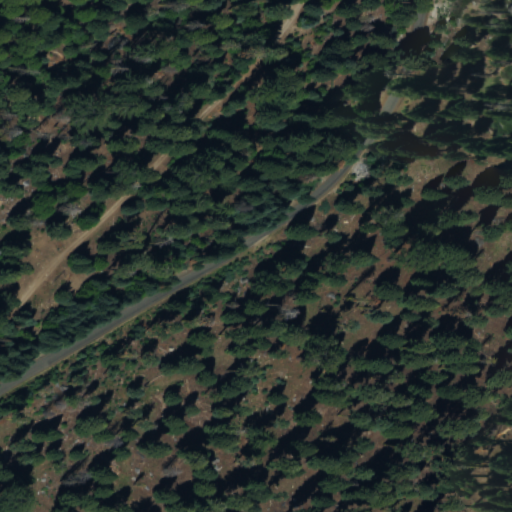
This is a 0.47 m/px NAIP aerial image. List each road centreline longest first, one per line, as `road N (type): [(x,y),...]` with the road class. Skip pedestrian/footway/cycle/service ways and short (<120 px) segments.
road 1 (residential): [(419,0),(410,58),(367,157),(199,271),(0,389)]
road 2 (track): [(58,356),(107,233),(275,59),(306,0)]
